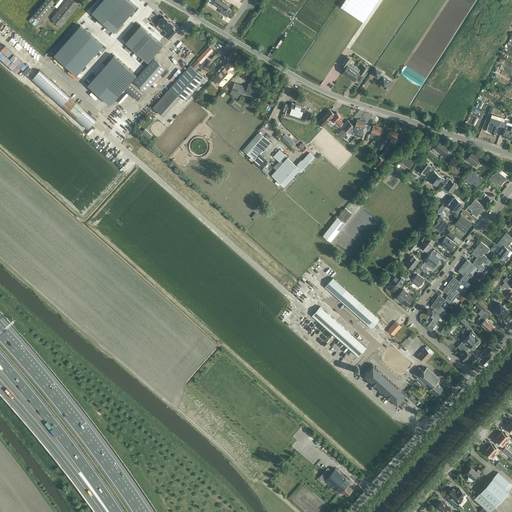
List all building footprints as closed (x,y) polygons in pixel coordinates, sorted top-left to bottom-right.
[(45,0),(33,15),(29,21),(35,26),(40,20),(56,0),(45,0)] [(82,1),(81,0),(67,0),(51,19),(61,27),(82,1)] [(103,0),(102,0),(88,17),(108,34),(109,33),(123,16),(103,0)] [(214,0),(212,4),(216,6),(217,5),(222,8),(219,12),(227,17),(232,10),(228,7),(231,4),(224,0),(214,0)] [(345,0),(341,6),(363,22),(378,0),(377,0),(345,0)] [(174,26),(164,17),(162,20),(161,19),(159,21),(159,22),(160,22),(158,24),(167,33),(165,35),(170,39),(176,31),(172,27),(174,26)] [(81,24),(54,54),(77,74),(103,44),(81,24)] [(142,31),(126,49),(146,66),(161,48),(142,31)] [(26,49),(30,45),(26,41),(22,45),(26,49)] [(28,50),(33,55),(37,51),(32,46),(28,50)] [(209,47),(197,60),(201,63),(213,50),(209,47)] [(115,55),(88,86),(111,105),(125,89),(130,83),(137,75),(115,55)] [(347,56),(342,64),(347,68),(346,70),(345,69),(343,73),(346,75),(346,74),(349,76),(356,66),(350,62),(352,60),(347,56)] [(20,70),(24,65),(15,57),(11,61),(20,70)] [(146,91),(152,84),(155,87),(163,78),(160,75),(166,69),(154,58),(134,81),(146,91)] [(234,67),(229,63),(220,73),(216,78),(219,80),(218,81),(222,85),(227,80),(233,74),(231,72),(234,67)] [(171,88),(170,87),(156,104),(165,112),(179,96),(185,101),(205,79),(190,66),(178,80),(171,88)] [(356,66),(349,76),(352,78),(351,79),(354,81),(356,77),(355,77),(359,72),(360,70),(356,66)] [(364,66),(363,67),(359,73),(362,75),(363,76),(368,68),(364,66)] [(391,81),(380,74),(382,72),(376,68),(372,74),(378,78),(378,77),(379,78),(379,80),(380,80),(377,84),(386,90),(387,88),(388,87),(391,81)] [(96,120),(40,70),(32,79),(88,129),(96,120)] [(130,83),(125,89),(138,100),(143,95),(130,83)] [(242,92),(259,98),(262,90),(258,89),(258,87),(252,85),(252,86),(248,85),(247,88),(243,87),(244,86),(235,83),(232,90),(241,93),(242,92)] [(233,98),(229,104),(239,112),(242,108),(236,103),(237,101),(233,98)] [(290,112),(293,113),(292,115),(301,119),(302,117),(305,107),(292,103),(291,106),(287,105),(283,103),(281,110),(289,113),(290,112)] [(330,109),(318,122),(323,127),(329,121),(334,125),(336,123),(339,126),(343,123),(339,119),(341,117),(337,112),(335,114),(330,109)] [(501,131),(506,119),(492,115),(489,123),(492,124),(490,132),(496,134),(498,129),(498,130),(501,131)] [(111,117),(110,118),(118,126),(119,125),(111,117)] [(354,129),(353,131),(358,133),(358,130),(362,121),(357,119),(354,129)] [(508,139),(508,138),(511,130),(505,128),(508,120),(506,119),(501,131),(504,132),(502,136),(505,137),(505,138),(508,139)] [(358,130),(358,133),(362,134),(361,138),(364,139),(366,133),(363,132),(366,122),(362,121),(358,130)] [(343,129),(338,135),(340,137),(345,132),(345,131),(346,131),(348,133),(350,130),(354,126),(350,122),(343,130),(343,129)] [(366,133),(364,139),(372,142),(373,139),(374,138),(374,136),(378,126),(373,125),(370,134),(366,133)] [(374,136),(374,138),(378,140),(379,137),(382,128),(378,126),(374,136)] [(153,136),(145,128),(142,131),(150,139),(153,136)] [(390,130),(387,137),(386,136),(385,139),(386,140),(391,141),(394,132),(390,130)] [(271,143),(259,133),(243,150),(256,161),(271,143)] [(383,149),(384,145),(385,142),(382,141),(382,140),(379,139),(377,145),(380,146),(379,148),(383,149)] [(436,150),(441,154),(444,156),(450,148),(440,141),(436,147),(434,146),(432,149),(435,151),(436,150)] [(104,147),(102,149),(111,157),(112,155),(104,147)] [(415,152),(411,149),(401,162),(410,169),(418,159),(414,156),(413,155),(415,152)] [(283,163),(280,161),(286,155),(280,150),(274,156),(279,161),(278,163),(281,165),(272,175),(277,180),(285,187),(300,170),(302,171),(311,161),(310,160),(313,156),(310,153),(302,161),(301,161),(296,166),(287,158),(283,163)] [(472,152),(468,158),(467,157),(465,160),(468,162),(468,161),(476,167),(482,159),(472,152)] [(372,164),(377,168),(384,160),(379,156),(372,164)] [(423,162),(417,170),(425,176),(430,170),(432,172),(436,167),(433,166),(432,166),(427,162),(428,160),(425,158),(422,161),(423,162)] [(437,186),(440,181),(443,183),(445,180),(443,178),(442,179),(437,174),(437,173),(435,171),(432,174),(434,175),(430,180),(437,186)] [(471,171),(465,179),(469,182),(470,181),(477,186),(483,179),(477,174),(475,172),(474,173),(471,171)] [(506,178),(497,171),(494,175),(493,174),(489,179),(495,183),(496,182),(501,186),(506,178)] [(447,180),(442,187),(451,194),(458,186),(452,181),(453,180),(450,178),(448,180),(447,180)] [(446,196),(441,190),(436,195),(441,201),(446,196)] [(453,196),(447,204),(457,212),(464,204),(453,196)] [(484,207),(475,199),(470,205),(469,205),(467,207),(472,211),(471,212),(477,217),(484,207)] [(347,210),(345,208),(338,216),(346,222),(352,214),(347,210)] [(471,224),(461,215),(454,224),(462,231),(463,229),(466,231),(471,224)] [(440,220),(436,225),(436,224),(434,227),(441,233),(443,230),(449,223),(443,219),(443,218),(441,216),(438,219),(440,220)] [(338,218),(324,235),(323,235),(321,238),(329,244),(331,241),(345,223),(338,218)] [(450,231),(447,236),(452,240),(456,236),(450,231)] [(497,244),(501,247),(503,245),(507,248),(508,245),(507,244),(511,238),(511,237),(506,233),(497,244)] [(426,234),(421,240),(423,241),(419,246),(426,252),(435,241),(426,234)] [(441,247),(442,246),(450,251),(455,244),(446,236),(441,242),(440,242),(438,244),(441,247)] [(474,251),(472,253),(476,256),(478,254),(481,257),(483,254),(482,253),(487,247),(481,242),(474,251)] [(408,249),(412,252),(417,246),(413,243),(408,249)] [(501,247),(499,249),(501,251),(497,255),(503,260),(505,261),(509,257),(507,255),(511,248),(508,245),(507,248),(503,245),(501,247)] [(434,250),(425,261),(426,261),(431,265),(432,264),(435,266),(440,259),(435,255),(437,253),(434,250)] [(411,257),(407,262),(407,261),(405,264),(412,270),(420,260),(414,256),(415,255),(412,253),(409,256),(411,257)] [(477,257),(472,264),(478,269),(485,260),(487,258),(483,254),(481,257),(478,254),(476,256),(477,257)] [(460,269),(459,271),(462,274),(464,272),(468,274),(470,272),(475,266),(478,269),(472,264),(467,260),(460,269)] [(399,287),(405,279),(399,275),(400,274),(397,272),(393,277),(394,278),(392,281),(399,287)] [(454,277),(465,286),(472,277),(473,275),(470,272),(468,274),(464,272),(462,274),(464,275),(459,281),(454,277)] [(424,280),(417,274),(413,280),(412,279),(410,282),(412,284),(413,283),(419,287),(424,280)] [(447,286),(445,288),(449,291),(450,289),(454,292),(456,290),(461,284),(464,286),(465,286),(454,277),(447,286)] [(511,279),(511,281),(506,277),(503,280),(505,282),(510,286),(511,283),(511,279)] [(371,327),(377,321),(379,318),(333,278),(325,287),(371,327)] [(403,289),(397,297),(395,296),(393,299),(395,300),(396,298),(402,303),(404,301),(408,304),(413,297),(403,289)] [(450,292),(445,299),(451,304),(458,295),(460,293),(456,290),(454,292),(450,289),(449,291),(450,292)] [(433,304),(431,306),(434,308),(435,309),(437,307),(440,310),(442,308),(440,306),(445,300),(451,304),(445,299),(440,295),(433,304)] [(477,304),(484,310),(488,307),(480,300),(477,304)] [(506,308),(503,305),(503,306),(500,303),(494,310),(497,313),(495,314),(498,317),(500,315),(502,318),(505,315),(508,313),(507,312),(508,311),(506,309),(506,308)] [(321,307),(313,316),(358,357),(366,348),(334,319),(321,307)] [(434,313),(431,317),(433,318),(437,321),(444,313),(446,311),(442,308),(440,310),(437,307),(435,309),(434,308),(432,311),(434,313)] [(482,322),(480,324),(488,331),(492,326),(485,319),(489,315),(485,312),(482,309),(478,313),(481,316),(479,319),(480,320),(482,322)] [(462,318),(459,321),(468,330),(471,326),(462,318)] [(396,321),(388,330),(394,336),(402,327),(396,321)] [(431,321),(427,326),(432,330),(436,325),(431,321)] [(449,331),(444,327),(441,332),(446,335),(449,331)] [(471,332),(467,336),(477,345),(481,341),(471,332)] [(477,345),(467,336),(466,336),(467,337),(465,340),(464,339),(462,341),(461,340),(460,341),(461,342),(467,348),(469,345),(474,349),(477,345)] [(406,339),(401,344),(405,348),(413,339),(409,337),(407,340),(406,339)] [(467,348),(461,342),(457,346),(462,351),(461,353),(462,354),(460,356),(465,361),(471,355),(466,351),(468,349),(467,348)] [(425,363),(433,354),(428,350),(429,349),(427,346),(418,356),(425,363)] [(373,364),(363,376),(397,406),(407,395),(373,364)] [(437,395),(443,388),(437,382),(440,379),(427,367),(424,371),(420,367),(414,374),(418,377),(417,378),(430,390),(430,389),(437,395)] [(415,403),(418,400),(412,395),(409,398),(415,403)] [(502,431),(499,435),(505,441),(507,438),(509,440),(511,438),(505,433),(504,434),(502,431)] [(505,441),(499,435),(495,439),(498,441),(497,442),(502,447),(505,444),(503,443),(505,441)] [(491,444),(488,447),(494,453),(496,450),(498,452),(499,450),(502,452),(501,453),(504,455),(504,454),(508,457),(509,455),(511,458),(511,457),(503,450),(501,448),(500,450),(494,445),(493,446),(491,444)] [(494,453),(488,447),(485,451),(487,453),(486,454),(492,459),(496,454),(494,453)] [(511,453),(505,447),(503,450),(511,457),(511,453)] [(504,472),(507,469),(499,462),(496,465),(504,472)] [(347,496),(353,489),(349,486),(350,486),(347,483),(350,481),(336,468),(333,471),(328,466),(319,476),(339,493),(341,491),(347,496)] [(466,472),(470,475),(468,477),(468,478),(471,481),(473,481),(474,479),(473,478),(478,473),(479,474),(481,471),(478,469),(476,471),(471,467),(469,469),(468,469),(466,471),(467,472),(466,472)] [(474,499),(483,507),(489,511),(511,486),(511,484),(498,472),(474,499)] [(459,488),(457,490),(455,490),(453,488),(448,494),(451,497),(451,498),(453,500),(454,500),(458,503),(463,497),(462,497),(465,494),(459,488)] [(441,501),(436,507),(439,509),(437,510),(439,511),(441,511),(442,511),(443,511),(444,511),(447,509),(450,511),(452,509),(449,507),(449,506),(447,504),(446,504),(445,503),(444,504),(441,501)]
